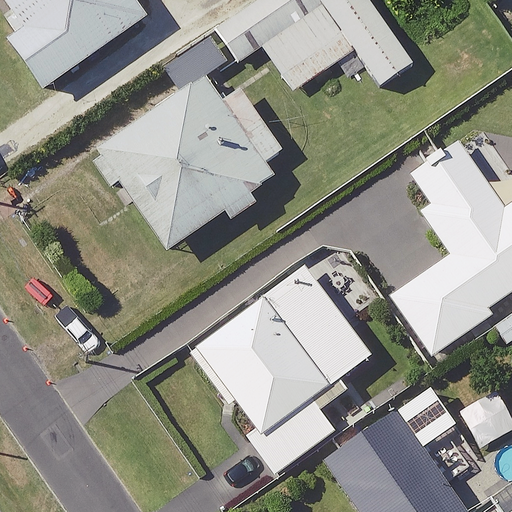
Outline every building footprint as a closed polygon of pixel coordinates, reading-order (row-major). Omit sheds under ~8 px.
[(149,21),(138,5),(145,0),(2,0),(25,32),(8,44),(44,95),(149,21)] [(328,0),(322,4),(319,0),(264,0),(216,33),(238,66),(264,48),(295,94),(355,52),(381,90),(413,68),(366,0),(328,0)] [(167,76),(183,99),(100,158),(105,166),(94,174),(111,197),(122,190),(169,256),(226,216),(234,228),(261,208),(252,197),(274,181),(264,167),(282,154),(222,71),(206,48),(167,76)] [(511,171),(483,130),(413,178),(433,207),(422,215),(452,258),(391,300),(433,359),(491,319),(487,313),(511,295),(511,171)] [(191,356),(231,410),(241,403),(260,428),(243,441),(273,481),(335,435),(313,405),(372,361),(305,271),(191,356)] [(511,348),(511,315),(493,332),(510,351),(511,348)] [(459,511),(398,421),(329,468),(359,511),(459,511)] [(511,511),(511,468),(485,486),(501,511),(511,511)]
